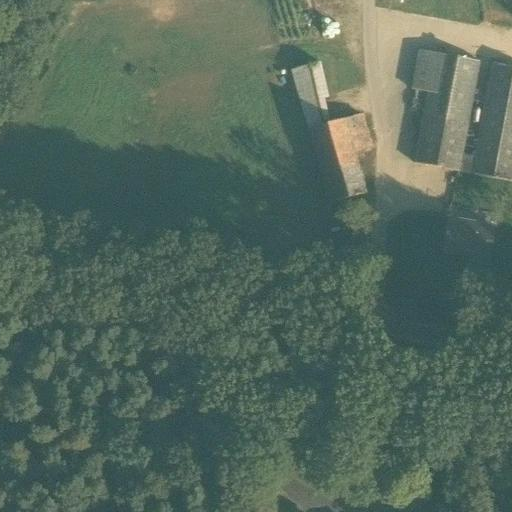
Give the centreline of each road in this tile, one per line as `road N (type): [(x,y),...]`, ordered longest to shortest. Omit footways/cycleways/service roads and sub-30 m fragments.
road 1 (tertiary): [(369,325),(0,256)]
road 2 (unclassified): [(369,325),(385,174),(372,0)]
road 3 (tertiary): [(511,351),(369,325)]
